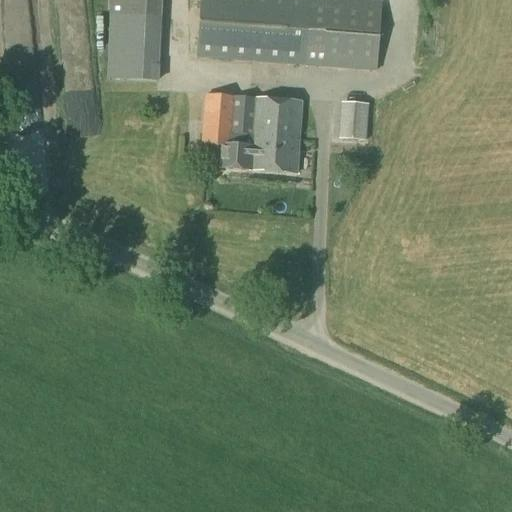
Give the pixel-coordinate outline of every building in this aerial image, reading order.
[(158,85),(161,0),(108,0),(105,83),(158,85)] [(374,73),(379,5),(307,0),(199,0),(195,60),(374,73)] [(227,148),(230,100),(203,98),(199,146),(217,148),(227,148)] [(227,148),(217,148),(216,170),(295,176),(300,105),(230,100),(227,148)] [(364,143),(367,107),(340,105),(337,141),(364,143)]
